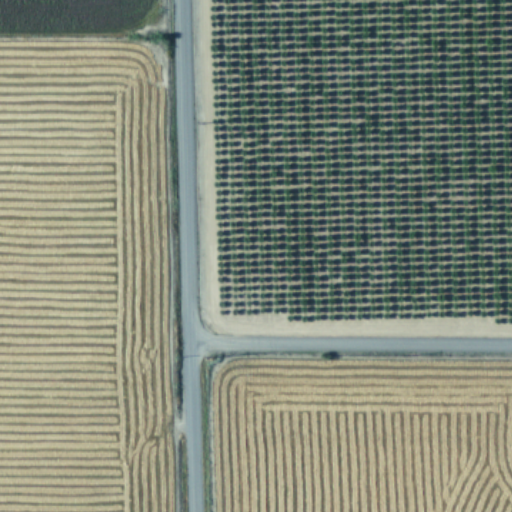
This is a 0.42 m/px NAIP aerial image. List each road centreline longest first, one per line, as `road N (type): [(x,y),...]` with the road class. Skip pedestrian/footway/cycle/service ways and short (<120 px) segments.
road 1 (residential): [(191,511),(178,0)]
road 2 (residential): [(511,340),(186,339)]
